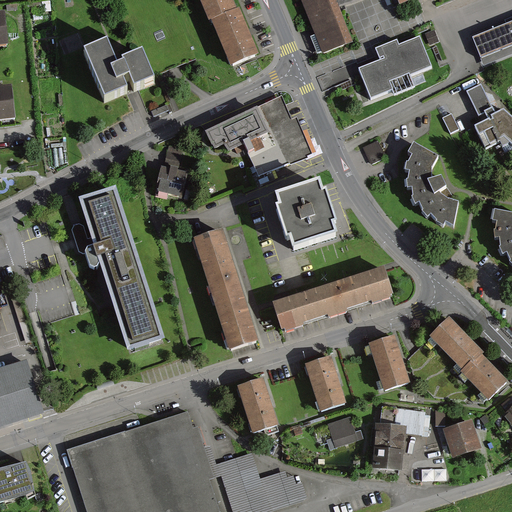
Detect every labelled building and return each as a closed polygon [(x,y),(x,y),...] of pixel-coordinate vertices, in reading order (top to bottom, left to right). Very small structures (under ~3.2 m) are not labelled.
[(204,0),(213,21),(214,20),(240,10),(236,0),(204,0)] [(304,0),(324,51),(351,41),(335,0),(304,0)] [(240,10),(214,20),(232,65),(260,54),(251,32),(241,9),(240,10)] [(0,15),(0,48),(11,47),(7,15),(0,15)] [(511,22),(473,38),(481,59),(511,46),(511,22)] [(361,69),(372,97),(394,88),(396,94),(415,86),(410,74),(432,65),(422,39),(400,47),(398,41),(383,47),(387,58),(361,69)] [(111,47),(87,57),(105,100),(126,91),(122,82),(125,81),(129,80),(133,91),(154,82),(144,58),(125,66),(127,70),(121,72),(111,47)] [(511,116),(506,111),(498,115),(483,85),(469,92),(480,115),(488,111),(492,120),(478,127),(487,146),(507,137),(511,141),(511,116)] [(0,90),(0,124),(17,122),(14,89),(0,90)] [(284,99),(208,132),(216,150),(227,145),(231,153),(245,146),(259,177),(290,164),(291,166),(308,158),(307,157),(314,154),(298,119),(293,121),(284,99)] [(453,116),(445,119),(450,134),(459,131),(453,116)] [(371,165),(387,158),(379,142),(363,149),(371,165)] [(445,177),(435,179),(435,167),(442,157),(417,144),(410,154),(414,156),(412,162),(408,163),(408,173),(411,173),(411,179),(409,182),(409,188),(415,188),(415,198),(418,205),(423,203),(426,210),(425,212),(429,218),(435,215),(439,219),(439,223),(446,227),(449,223),(457,227),(462,202),(451,199),(443,192),(450,187),(448,183),(445,177)] [(168,147),(158,194),(183,200),(189,173),(179,171),(183,151),(168,147)] [(320,183),(275,197),(279,208),(276,209),(286,242),(289,241),(293,252),(338,238),(334,227),(337,226),(327,192),(324,193),(320,183)] [(76,243),(80,253),(85,254),(90,268),(95,271),(98,270),(101,264),(130,354),(165,342),(117,191),(81,202),(88,227),(84,228),(83,225),(78,224),(74,225),(72,230),(76,243)] [(511,213),(497,212),(496,222),(500,223),(498,239),(503,239),(503,250),(505,254),(511,255),(511,256),(511,213)] [(195,242),(212,297),(241,288),(233,261),(224,232),(195,242)] [(331,287),(340,315),(349,312),(348,310),(373,302),(374,304),(393,298),(392,296),(395,295),(387,269),(331,287)] [(340,315),(331,287),(275,304),(283,331),(285,331),(286,333),(305,327),(304,324),(330,316),(331,318),(340,315)] [(212,297),(229,352),(258,343),(249,311),(241,288),(212,297)] [(434,339),(431,342),(436,348),(438,346),(459,367),(456,370),(462,376),(483,356),(486,353),(466,333),(453,318),(433,338),(434,339)] [(395,337),(370,345),(370,347),(369,347),(371,354),(373,354),(381,382),(379,382),(381,390),(384,389),(384,391),(409,383),(403,362),(395,337)] [(483,356),(462,376),(460,378),(467,384),(470,381),(482,394),(479,397),(485,402),(488,399),(489,401),(509,382),(490,362),(483,356)] [(332,359),(307,367),(308,369),(306,369),(308,376),(310,376),(319,404),(317,404),(319,412),(321,411),(322,413),(347,405),(340,382),(332,359)] [(0,426),(43,413),(27,364),(0,372),(0,426)] [(264,380),(239,388),(239,390),(238,390),(240,398),(242,397),(250,425),(248,426),(251,433),(253,432),(253,435),(279,427),(272,405),(264,380)] [(374,453),(373,469),(401,472),(403,449),(407,449),(409,436),(423,437),(426,413),(384,409),(383,425),(379,425),(376,454),(374,453)] [(445,425),(446,412),(437,412),(437,425),(445,425)] [(219,511),(210,481),(215,479),(214,478),(200,435),(198,428),(193,429),(188,413),(66,451),(87,511),(219,511)] [(351,420),(329,426),(335,448),(357,442),(351,420)] [(472,421),(444,430),(454,458),(482,450),(472,421)] [(206,433),(200,435),(214,478),(221,476),(218,465),(216,466),(206,433)] [(252,454),(218,465),(221,476),(232,511),(273,511),(308,501),(302,483),(296,485),(294,477),(288,479),(286,472),(260,480),(252,454)] [(0,471),(0,505),(35,495),(31,473),(26,465),(0,471)] [(447,481),(447,470),(423,470),(423,482),(447,481)]
